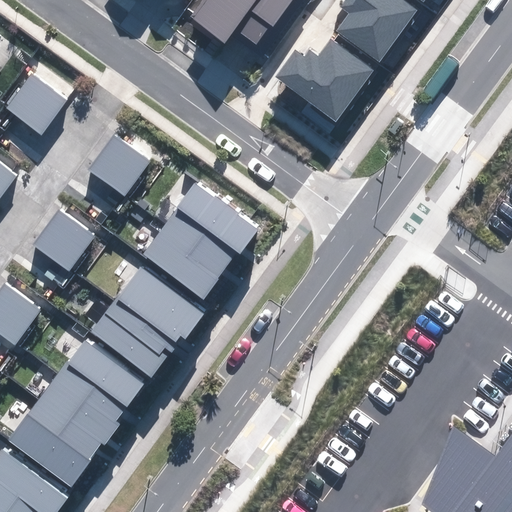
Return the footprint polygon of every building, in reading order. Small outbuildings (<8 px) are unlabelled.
[(202,0),(192,16),(226,40),(235,27),(260,44),(286,6),(295,13),(303,0),(202,0)] [(416,10),(401,0),(346,0),(347,0),(341,8),(349,13),(337,30),(379,60),(416,10)] [(276,78),(337,121),(374,70),(330,39),(318,56),(309,50),(304,57),(296,51),(276,78)] [(67,101),(32,74),(6,109),(41,136),(67,101)] [(149,163),(112,135),(88,168),(125,195),(149,163)] [(0,198),(18,175),(0,161),(0,198)] [(257,230),(194,183),(165,222),(167,223),(227,268),(238,253),(240,254),(257,230)] [(94,237),(58,210),(32,245),(68,271),(94,237)] [(227,268),(167,223),(143,255),(203,299),(227,268)] [(204,314),(142,267),(118,298),(177,342),(182,336),(186,338),(204,314)] [(41,312),(4,284),(0,289),(0,333),(16,345),(41,312)] [(175,345),(115,300),(90,332),(151,377),(175,345)] [(144,383),(86,340),(60,375),(118,418),(144,383)] [(60,375),(58,373),(38,400),(101,447),(121,420),(118,418),(60,375)] [(101,447),(38,400),(7,441),(70,487),(101,447)] [(511,511),(511,434),(498,454),(458,425),(426,504),(436,511),(511,511)] [(5,451),(0,458),(0,510),(2,511),(56,511),(67,498),(5,451)]
